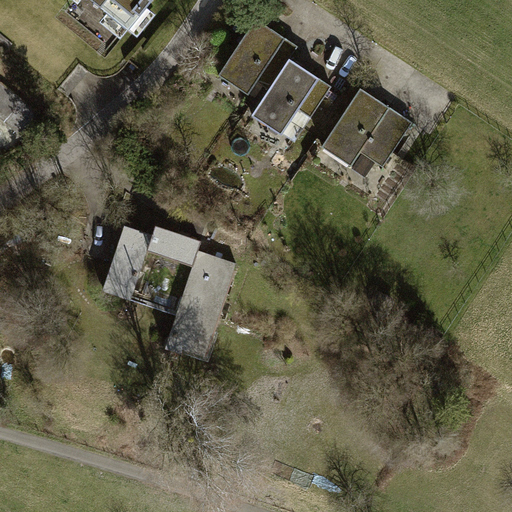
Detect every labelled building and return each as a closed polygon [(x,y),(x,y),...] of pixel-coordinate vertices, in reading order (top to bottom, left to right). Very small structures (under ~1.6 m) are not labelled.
[(92,0),(128,29),(151,0),(92,0)] [(286,36),(255,18),(219,77),(249,96),(286,36)] [(330,83),(291,57),(250,118),(289,144),(330,83)] [(412,121),(361,89),(326,145),(377,177),(393,151),(412,121)] [(104,291),(176,315),(199,248),(126,224),(104,291)] [(168,350),(207,363),(240,267),(202,253),(168,350)]
